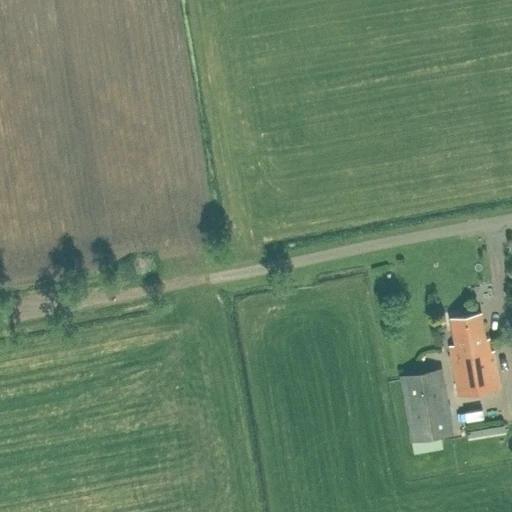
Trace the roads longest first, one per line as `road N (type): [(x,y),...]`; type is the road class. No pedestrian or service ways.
road 1 (unclassified): [(209,277),(511,221)]
road 2 (track): [(0,316),(209,277)]
